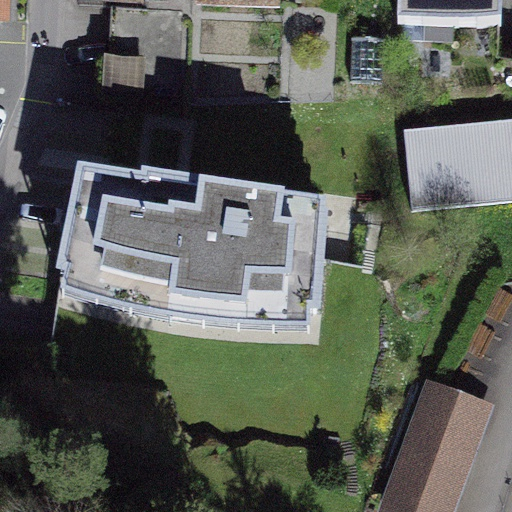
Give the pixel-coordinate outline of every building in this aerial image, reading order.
[(502,31),(503,0),(399,0),(398,27),(502,31)] [(118,9),(115,95),(180,97),(183,12),(118,9)] [(511,121),(404,131),(412,212),(511,201),(511,121)] [(144,190),(83,181),(61,278),(108,293),(156,302),(206,310),(239,314),(284,316),(318,315),(323,226),(281,219),(283,204),(146,185),(144,190)] [(455,511),(495,407),(427,381),(377,511),(455,511)]
